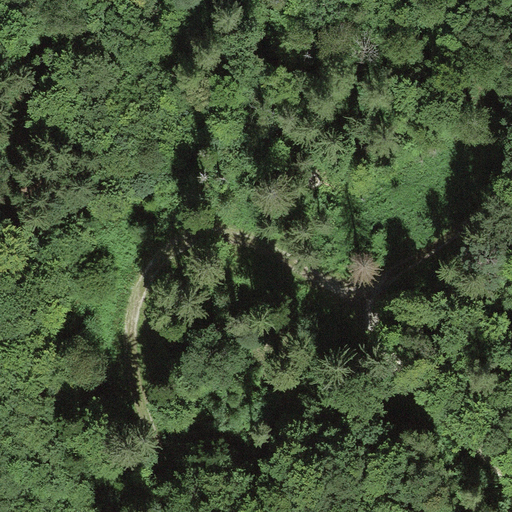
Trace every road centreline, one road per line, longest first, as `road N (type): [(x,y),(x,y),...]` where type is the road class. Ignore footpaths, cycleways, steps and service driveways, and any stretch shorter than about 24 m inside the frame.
road 1 (track): [(182,511),(149,428),(130,325),(143,283),(169,252),(208,233),(249,237),(348,302),(511,480)]
road 2 (track): [(511,195),(348,302)]
